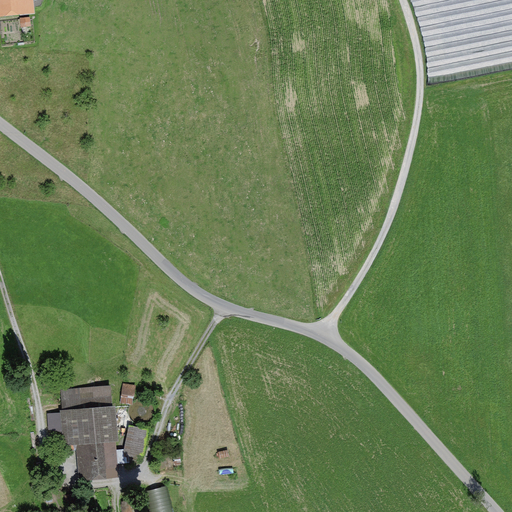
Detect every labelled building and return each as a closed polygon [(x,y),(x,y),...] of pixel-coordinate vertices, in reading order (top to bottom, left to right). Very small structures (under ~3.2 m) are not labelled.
[(0,0),(0,12),(32,9),(30,0),(0,0)] [(33,15),(21,17),(22,26),(34,24),(33,15)] [(122,393),(133,395),(135,386),(124,384),(122,393)] [(106,409),(111,409),(109,386),(61,391),(63,411),(51,413),(50,428),(63,429),(64,442),(83,441),(84,452),(79,453),(81,472),(85,472),(85,473),(111,471),(106,409)] [(133,426),(127,452),(143,455),(148,430),(133,426)] [(174,511),(168,485),(147,490),(152,511),(174,511)] [(122,502),(124,511),(138,511),(135,498),(122,502)]
